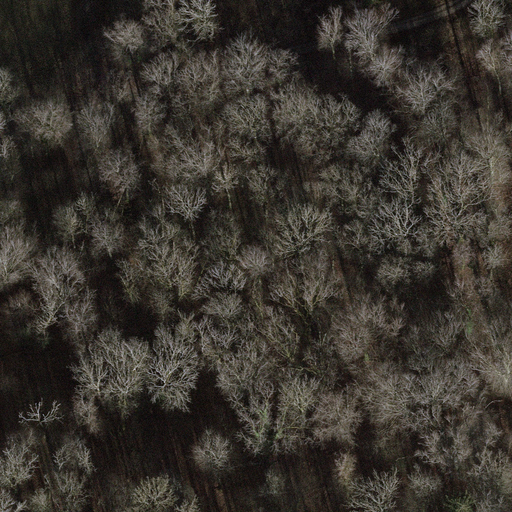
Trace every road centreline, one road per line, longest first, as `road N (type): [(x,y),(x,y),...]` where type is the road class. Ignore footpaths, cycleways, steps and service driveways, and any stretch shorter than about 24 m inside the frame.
road 1 (track): [(0,249),(511,432)]
road 2 (track): [(453,0),(380,31),(0,142)]
